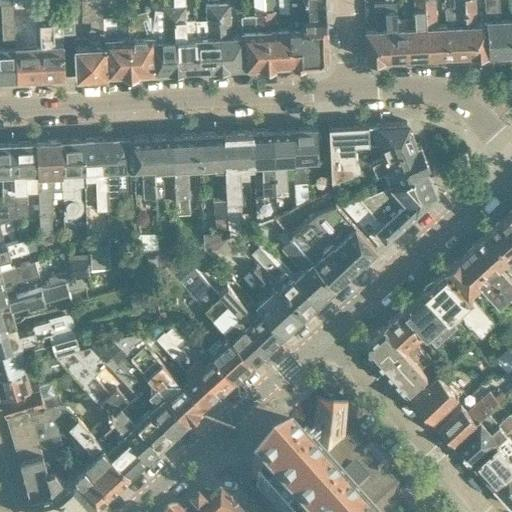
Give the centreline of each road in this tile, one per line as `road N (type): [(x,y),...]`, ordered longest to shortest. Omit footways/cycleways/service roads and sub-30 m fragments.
road 1 (residential): [(348,94),(0,108)]
road 2 (residential): [(125,511),(325,329)]
road 3 (residential): [(325,329),(511,159)]
road 4 (unclassified): [(486,511),(325,329)]
road 5 (residential): [(511,154),(440,92),(348,94)]
